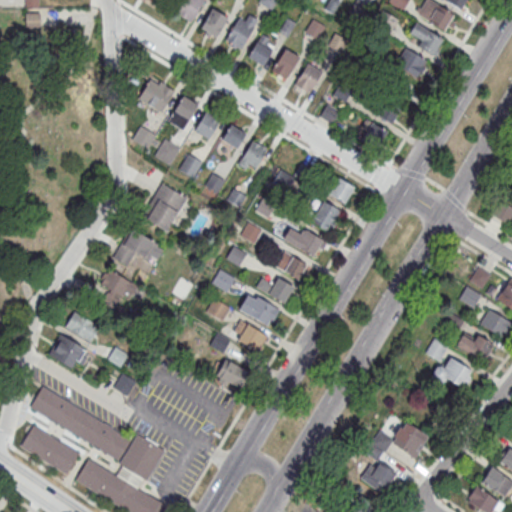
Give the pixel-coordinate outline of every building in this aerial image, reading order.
[(191,21),(202,0),(182,0),(175,12),(191,21)] [(407,0),(388,0),(387,1),(402,10),(407,0)] [(454,14),(430,0),(423,0),(416,14),(445,31),(454,14)] [(465,0),(444,0),(461,8),(465,0)] [(216,36),(226,15),(211,7),(200,29),(216,36)] [(38,27),(23,28),(23,12),(37,12),(37,20),(38,27)] [(245,20),(239,17),(224,40),(239,50),(258,19),(249,14),(245,20)] [(443,39),(414,22),(408,32),(419,38),(415,45),(433,56),(443,39)] [(262,65),(275,42),(260,34),(247,56),(262,65)] [(285,79),(298,55),(284,47),(271,71),(285,79)] [(394,65),(418,78),(427,60),(404,47),(394,65)] [(307,94),(321,70),(307,62),(293,86),(307,94)] [(161,112),(173,90),(150,77),(138,99),(161,112)] [(385,121),(401,109),(389,94),(373,106),(385,121)] [(167,121),(181,130),(197,105),(183,95),(167,121)] [(320,115),(331,122),(338,111),(327,104),(320,115)] [(194,131),(208,140),(220,120),(206,111),(194,131)] [(360,139),(376,149),(387,131),(371,121),(360,139)] [(236,148),(245,132),(229,124),(221,140),(236,148)] [(132,139),(147,148),(155,135),(141,126),(132,139)] [(179,148),(164,139),(154,156),(169,165),(179,148)] [(267,147),(252,139),(238,164),(253,172),(267,147)] [(193,178),(201,161),(187,154),(178,171),(193,178)] [(306,175),(308,167),(300,165),(298,173),(306,175)] [(288,192),(298,180),(282,168),(272,180),(288,192)] [(354,186),(338,176),(328,193),(344,203),(354,186)] [(186,196),(160,183),(142,219),(168,232),(186,196)] [(340,210),(323,200),(310,221),(328,231),(340,210)] [(495,215),(504,223),(511,214),(511,208),(506,203),(495,215)] [(252,241),(258,230),(247,223),(241,235),(252,241)] [(111,256),(127,270),(137,259),(143,264),(157,248),(135,229),(111,256)] [(322,237),(305,229),(296,247),(313,256),(322,237)] [(246,251),(232,244),(225,258),(239,265),(246,251)] [(307,264),(283,250),(275,265),(298,279),(307,264)] [(211,283),(226,292),(235,276),(219,268),(211,283)] [(260,278),(255,286),(282,304),(294,287),(276,275),(270,284),(260,278)] [(511,310),(511,277),(496,297),(511,310)] [(270,326),(278,308),(246,293),(238,311),(270,326)] [(237,319),(240,313),(212,298),(205,311),(236,328),(231,336),(257,350),(266,334),(237,319)] [(501,337),(511,320),(489,308),(479,324),(501,337)] [(97,327),(73,312),(64,326),(88,341),(97,327)] [(455,345),(483,363),(494,347),(466,328),(455,345)] [(48,354),(76,369),(87,349),(60,334),(48,354)] [(425,351),(438,360),(447,346),(433,338),(425,351)] [(109,358),(118,365),(126,355),(116,348),(109,358)] [(432,373),(462,390),(473,370),(449,356),(443,367),(437,364),(432,373)] [(249,371),(225,358),(214,378),(238,391),(249,371)] [(134,381),(121,373),(113,386),(127,394),(134,381)] [(31,406),(120,461),(134,439),(44,384),(31,406)] [(414,458),(428,436),(404,420),(389,442),(414,458)] [(67,473),(20,445),(33,424),(80,452),(67,473)] [(130,511),(75,478),(88,457),(116,474),(122,464),(119,463),(120,461),(134,439),(137,434),(144,438),(146,436),(158,443),(156,446),(164,450),(146,479),(142,477),(136,487),(173,509),(171,511),(130,511)] [(511,450),(507,447),(498,462),(511,471),(511,450)] [(504,498),(511,484),(511,480),(490,467),(480,483),(504,498)] [(480,511),(492,511),(499,506),(479,485),(467,497),(480,511)]
